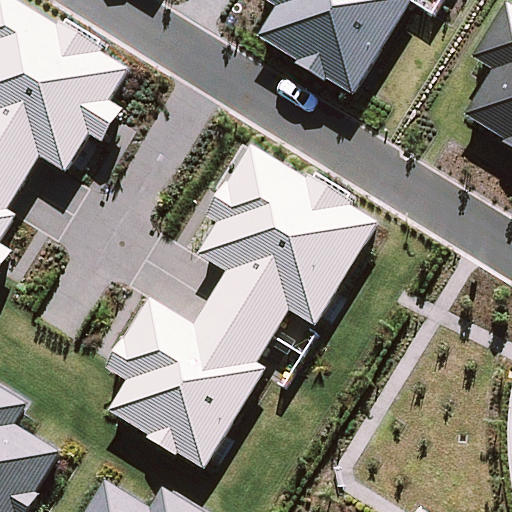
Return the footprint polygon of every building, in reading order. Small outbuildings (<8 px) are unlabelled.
[(0,171),(28,189),(44,163),(70,179),(94,141),(108,150),(128,117),(114,108),(134,76),(106,59),(108,56),(62,28),(60,31),(9,0),(2,0),(0,3),(0,171)] [(215,303),(278,342),(295,316),(320,332),(383,230),(355,213),(357,209),(311,181),(309,185),(254,151),(210,221),(221,228),(201,261),(230,279),(215,303)] [(0,286),(0,287),(18,258),(4,249),(21,222),(12,216),(28,189),(0,171),(0,286)] [(210,476),(272,375),(262,369),(278,342),(215,303),(198,330),(155,303),(112,373),(132,386),(113,416),(210,476)] [(42,497),(65,459),(19,431),(31,411),(0,391),(0,511),(37,511),(45,499),(42,497)] [(198,511),(167,493),(155,511),(151,511),(110,486),(93,511),(198,511)]
